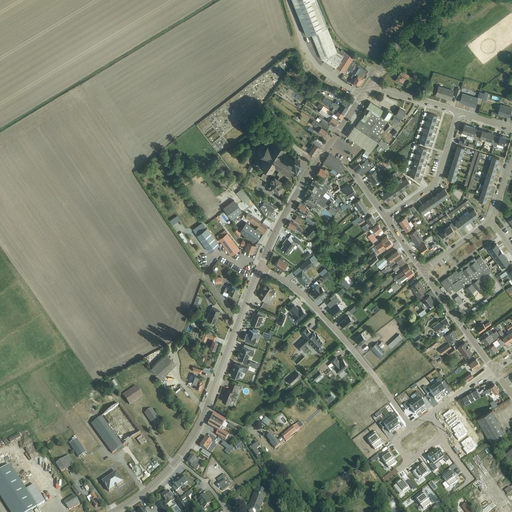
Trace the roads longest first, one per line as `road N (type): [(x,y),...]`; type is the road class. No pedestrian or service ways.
road 1 (residential): [(259,268),(311,302),(412,428)]
road 2 (tertiary): [(259,268),(303,179),(361,95)]
road 3 (tertiary): [(206,410),(259,268)]
road 4 (residential): [(385,215),(435,181),(457,112)]
road 5 (unclassified): [(361,95),(316,65),(288,0)]
road 6 (residential): [(492,369),(421,270)]
